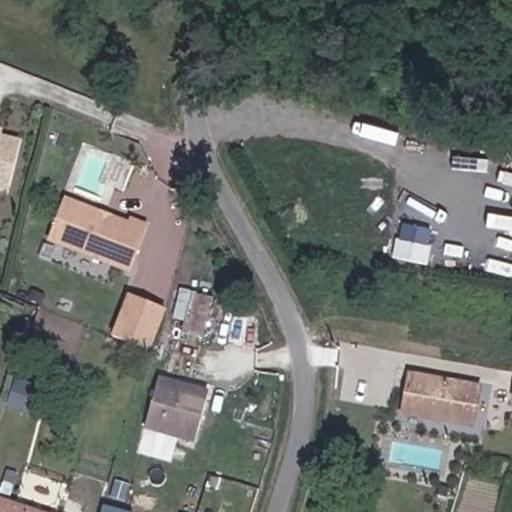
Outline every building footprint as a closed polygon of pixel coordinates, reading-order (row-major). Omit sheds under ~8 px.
[(0,185),(4,187),(15,138),(0,134),(0,185)] [(62,197),(46,238),(125,269),(143,223),(128,217),(126,222),(62,197)] [(400,221),(397,258),(431,262),(435,224),(400,221)] [(202,337),(212,297),(179,289),(172,316),(184,318),(181,332),(202,337)] [(166,312),(131,297),(113,338),(149,353),(166,312)] [(403,414),(473,427),(480,387),(410,374),(403,414)] [(196,442),(209,394),(158,379),(144,428),(196,442)] [(28,469),(24,499),(62,505),(67,475),(28,469)] [(35,511),(0,500),(0,511),(35,511)] [(105,500),(101,511),(134,511),(136,509),(105,500)]
